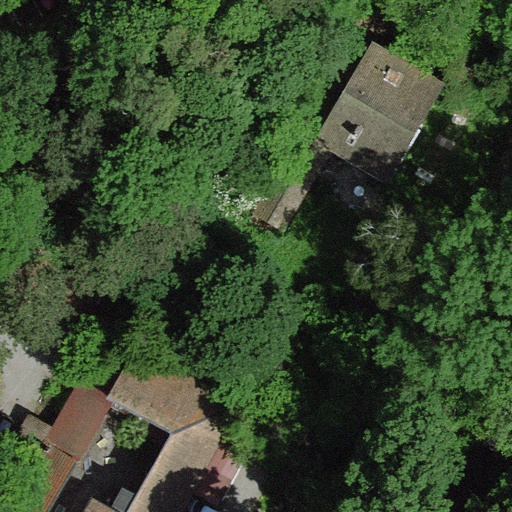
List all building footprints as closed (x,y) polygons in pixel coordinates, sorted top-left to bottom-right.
[(511,14),(491,3),(474,34),(511,55),(511,14)] [(445,88),(375,47),(365,65),(350,57),(303,135),(334,152),(390,184),(445,88)] [(287,234),(334,152),(303,135),(257,216),(287,234)] [(138,353),(131,367),(228,424),(238,407),(138,353)] [(99,355),(53,432),(47,443),(78,463),(84,467),(120,402),(112,397),(127,373),(99,355)] [(175,433),(152,476),(190,496),(192,492),(220,439),(228,424),(131,367),(127,373),(112,397),(120,402),(175,433)] [(5,463),(27,476),(47,443),(53,432),(31,419),(5,463)] [(252,456),(220,439),(192,492),(224,510),(252,456)] [(13,499),(35,511),(49,511),(78,463),(47,443),(27,476),(13,499)] [(181,511),(190,496),(152,476),(140,499),(126,492),(116,511),(181,511)]
